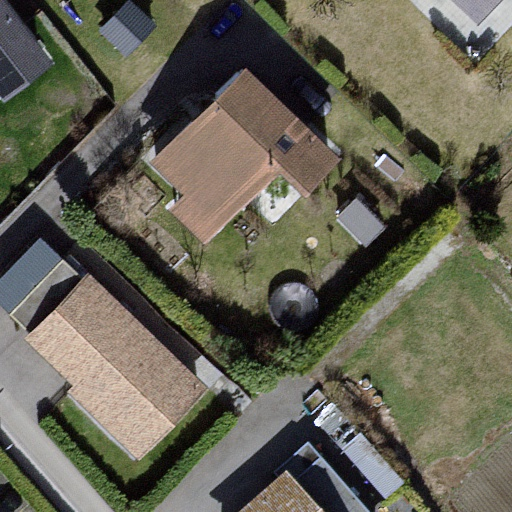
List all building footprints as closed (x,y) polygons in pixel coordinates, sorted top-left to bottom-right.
[(440,0),(459,17),(475,0),(440,0)] [(0,76),(28,55),(0,18),(0,76)] [(314,144),(215,57),(126,157),(165,191),(151,206),(183,234),(250,160),(278,185),(314,144)] [(196,391),(74,266),(4,335),(126,459),(196,391)] [(295,511),(268,482),(234,511),(295,511)]
